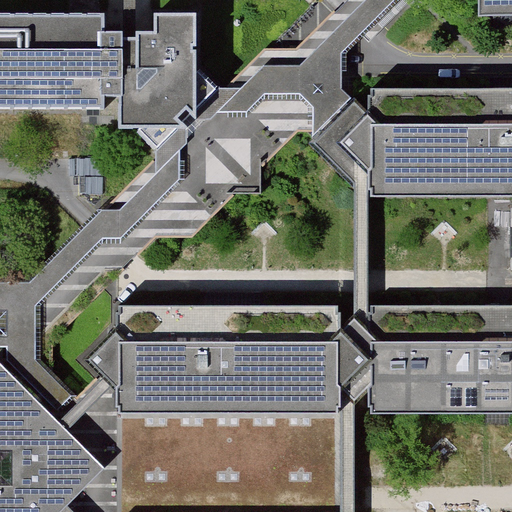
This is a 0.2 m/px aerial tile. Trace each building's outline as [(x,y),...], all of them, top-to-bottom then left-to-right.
[(511,0),(479,0),(480,21),(511,20),(511,0)] [(106,18),(0,17),(0,112),(107,113),(107,100),(121,100),(124,100),(124,73),(124,36),(106,36),(106,18)] [(138,36),(138,73),(124,73),(124,100),(121,100),(121,131),(139,131),(159,152),(179,132),(189,132),(179,122),(183,118),(188,113),(198,123),(198,113),(218,93),(198,73),(198,54),(195,54),(195,51),(198,51),(198,18),(156,18),(156,36),(138,36)] [(118,206),(118,232),(132,232),(141,239),(167,212),(190,232),(298,120),(313,136),(352,98),(337,87),(337,55),(319,37),(302,57),(266,57),(118,206)] [(511,92),(373,92),(373,99),(370,99),(370,115),(357,102),(343,115),(312,146),(358,193),(361,193),(369,193),(372,193),(372,200),(511,200),(511,92)] [(369,193),(361,193),(361,321),(364,324),(370,329),(370,315),(369,193)] [(365,399),(370,394),(374,390),(374,334),(370,329),(364,324),(361,321),(356,316),(343,330),(343,315),(340,315),(340,308),(121,308),(121,315),(118,315),(118,330),(114,334),(86,362),(104,381),(109,385),(114,390),(118,394),(118,409),(120,409),(120,417),(357,416),(357,407),(365,399)] [(374,334),(374,390),(370,394),(370,409),(372,409),(372,416),(511,416),(511,308),(373,308),(373,315),(370,315),(370,329),(374,334)] [(0,511),(65,511),(70,508),(106,471),(69,435),(64,430),(59,425),(0,369),(0,511)] [(104,381),(59,425),(64,430),(69,435),(114,390),(109,385),(104,381)] [(364,511),(365,399),(357,407),(357,416),(356,511),(364,511)]
